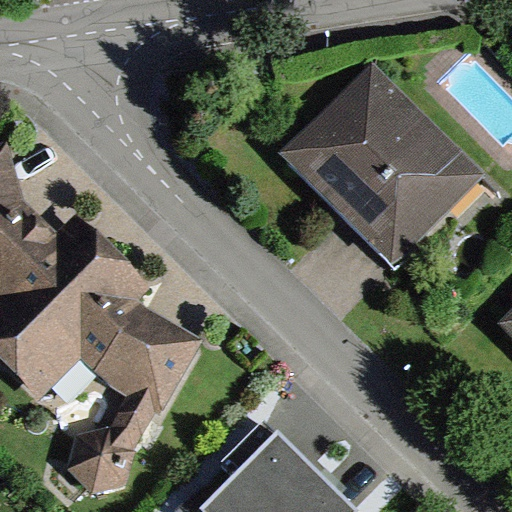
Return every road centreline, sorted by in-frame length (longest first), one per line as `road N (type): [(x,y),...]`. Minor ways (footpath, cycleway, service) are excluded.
road 1 (residential): [(79,37),(115,130),(497,511)]
road 2 (residential): [(79,37),(323,0)]
